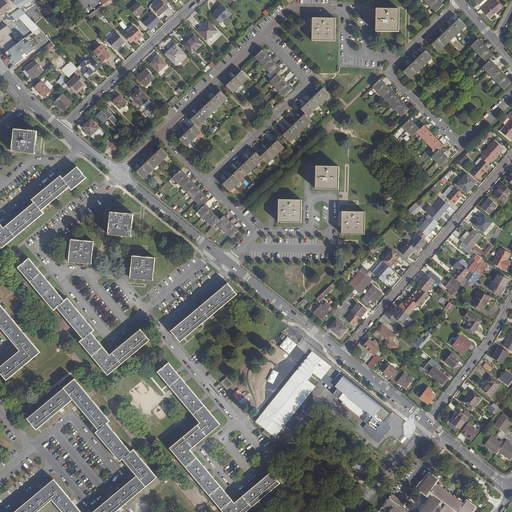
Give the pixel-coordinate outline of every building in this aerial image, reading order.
[(0,0),(0,15),(3,20),(4,21),(7,20),(13,21),(16,20),(19,18),(25,14),(20,9),(9,17),(5,12),(11,8),(4,0),(0,0)] [(11,0),(20,8),(33,0),(11,0)] [(161,1),(165,5),(169,2),(166,0),(155,0),(150,5),(149,7),(152,10),(153,8),(161,1)] [(424,0),(427,2),(432,7),(436,12),(444,5),(443,4),(439,0),(424,0)] [(490,17),(502,7),(495,0),(491,0),(482,8),(490,17)] [(153,8),(160,15),(168,8),(165,5),(161,1),(153,8)] [(144,9),(137,2),(130,9),(137,16),(144,9)] [(218,8),(219,9),(213,16),(221,23),(227,17),(228,18),(231,14),(221,5),(218,8)] [(98,7),(94,11),(97,13),(100,17),(104,14),(101,10),(98,7)] [(376,32),(399,32),(399,9),(377,9),(376,32)] [(97,13),(94,11),(87,15),(83,18),(85,21),(97,13)] [(153,13),(142,23),(149,30),(160,20),(153,13)] [(19,18),(33,32),(39,28),(25,14),(19,18)] [(335,41),(336,18),(313,18),(312,41),(335,41)] [(453,23),(447,29),(442,34),(436,40),(431,44),(439,52),(443,48),(449,42),(455,37),(461,31),(466,26),(459,18),(453,23)] [(202,27),(203,28),(199,32),(207,40),(217,31),(207,20),(197,30),(198,31),(202,27)] [(121,21),(118,24),(124,29),(126,27),(121,21)] [(134,26),(132,23),(124,30),(127,33),(134,26)] [(0,44),(6,52),(18,43),(10,33),(12,32),(8,26),(0,30),(0,44)] [(143,35),(134,26),(127,33),(128,34),(134,40),(136,42),(143,35)] [(48,38),(51,41),(60,34),(58,31),(53,34),(48,38)] [(116,49),(125,41),(117,33),(113,36),(112,35),(109,38),(110,39),(108,41),(107,40),(106,38),(103,41),(105,42),(109,47),(112,45),(116,49)] [(128,34),(126,36),(131,43),(134,40),(128,34)] [(192,54),(203,44),(196,38),(194,40),(192,38),(195,36),(193,34),(182,43),(192,54)] [(18,43),(6,52),(15,64),(21,59),(23,57),(23,58),(25,57),(25,56),(29,52),(29,53),(34,49),(26,38),(18,43)] [(482,57),(487,63),(483,67),(488,72),(494,78),(499,84),(504,89),(511,83),(490,60),(494,56),(478,39),(471,46),(476,52),(482,57)] [(187,56),(176,44),(165,54),(176,65),(187,56)] [(111,56),(101,46),(94,52),(103,61),(106,58),(107,59),(111,56)] [(261,62),(265,67),(270,72),(275,77),(270,81),(275,87),(280,92),(285,97),(292,90),(278,75),(282,71),(263,50),(255,57),(261,62)] [(419,56),(414,61),(408,66),(403,71),(410,79),(416,74),(421,69),(427,63),(433,58),(425,50),(419,56)] [(91,55),(77,68),(77,69),(81,72),(87,79),(101,66),(91,55)] [(159,72),(167,64),(160,57),(156,61),(155,60),(151,63),(159,72)] [(26,78),(30,75),(33,73),(36,77),(43,71),(34,60),(21,72),(26,78)] [(62,70),(69,77),(77,69),(77,68),(70,61),(62,70)] [(202,61),(198,65),(205,73),(214,65),(211,62),(207,66),(202,61)] [(67,79),(61,85),(64,88),(68,84),(77,94),(86,85),(77,76),(81,72),(77,69),(69,77),(67,79)] [(147,70),(146,69),(137,77),(138,78),(147,70)] [(146,87),(155,78),(147,70),(138,78),(146,87)] [(248,78),(241,71),(226,86),(233,93),(248,78)] [(61,85),(67,79),(63,76),(57,82),(61,85)] [(378,91),(383,96),(387,101),(392,106),(397,111),(402,116),(409,110),(404,105),(399,99),(394,94),(389,89),(385,84),(380,79),(373,86),(378,91)] [(44,97),(51,90),(50,89),(45,84),(42,81),(35,87),(44,97)] [(48,81),(45,84),(50,89),(53,86),(48,81)] [(299,119),(293,124),(288,129),(283,134),(290,142),(295,137),(296,136),(299,133),(301,132),(306,126),(312,121),(308,116),(313,111),(319,105),(331,95),(323,87),(317,92),(312,98),(306,103),(301,108),(305,113),(299,119)] [(151,102),(139,90),(132,97),(135,100),(143,109),(151,102)] [(201,111),(196,116),(191,121),(195,125),(190,130),(185,134),(180,139),(186,146),(192,142),(197,137),(202,132),(197,128),(202,123),(207,118),(212,114),(217,108),(222,104),(228,98),(221,91),(215,97),(211,101),(205,106),(201,111)] [(71,103),(63,94),(55,102),(64,111),(71,103)] [(176,95),(170,101),(173,104),(178,98),(176,95)] [(127,103),(120,96),(113,102),(120,109),(127,103)] [(114,113),(108,106),(97,116),(103,123),(109,119),(116,126),(120,123),(112,115),(114,113)] [(501,132),(510,140),(511,137),(511,118),(511,119),(501,132)] [(91,120),(83,128),(88,133),(89,134),(91,136),(96,131),(99,129),(91,120)] [(417,132),(422,137),(427,142),(432,147),(437,152),(432,157),(437,162),(442,167),(449,160),(444,155),(439,150),(444,146),(439,141),(434,136),(429,130),(424,126),(420,130),(415,124),(410,120),(403,126),(408,131),(413,136),(417,132)] [(215,126),(210,131),(213,135),(218,130),(215,126)] [(14,129),(12,152),(35,154),(37,132),(14,129)] [(493,133),(491,131),(483,138),(486,141),(493,133)] [(133,132),(129,136),(134,142),(138,138),(133,132)] [(483,138),(477,144),(479,147),(486,141),(483,138)] [(121,147),(113,139),(108,144),(115,152),(121,147)] [(250,157),(244,163),(239,168),(233,173),(227,179),(222,184),(230,191),(235,187),(241,181),(246,176),(252,170),(257,165),(263,159),(268,164),(273,158),(278,153),(284,148),(277,140),(271,145),(265,151),(260,156),(256,151),(250,157)] [(490,148),(489,147),(484,152),(492,159),(494,156),(496,157),(500,152),(503,148),(495,141),(492,145),(490,148)] [(162,148),(137,172),(143,179),(148,175),(153,170),(158,165),(163,160),(169,155),(162,148)] [(484,152),(482,154),(483,155),(490,160),(492,159),(484,152)] [(490,166),(488,164),(491,161),(490,160),(483,155),(481,158),(482,159),(477,165),(474,169),(482,175),(490,166)] [(316,189),(339,189),(339,166),(317,166),(316,177),(316,189)] [(4,228),(0,223),(0,246),(2,249),(45,214),(42,211),(70,188),(72,190),(86,178),(77,167),(63,179),(61,176),(32,200),(35,203),(4,228)] [(188,192),(193,197),(198,202),(203,208),(198,212),(203,217),(207,222),(213,227),(217,223),(222,228),(227,233),(232,238),(239,231),(234,226),(229,221),(224,216),(220,220),(215,215),(210,210),(205,205),(210,201),(205,196),(200,191),(195,186),(191,181),(186,176),(181,171),(177,174),(174,177),(179,182),(183,187),(188,192)] [(476,182),(467,174),(457,185),(467,193),(476,182)] [(511,191),(503,184),(494,195),(504,203),(511,191)] [(439,192),(433,186),(430,190),(436,195),(439,192)] [(445,198),(453,205),(462,195),(454,188),(445,198)] [(497,205),(489,198),(481,207),(490,215),(497,205)] [(302,200),(279,199),(278,222),(301,223),(302,200)] [(429,215),(430,214),(435,219),(438,216),(439,217),(449,206),(442,200),(434,209),(429,204),(424,210),(429,215)] [(420,207),(415,203),(412,206),(418,212),(421,209),(421,208),(420,207)] [(417,213),(418,212),(412,206),(408,211),(411,214),(412,213),(414,215),(417,213)] [(481,217),(480,219),(490,227),(494,223),(479,210),(476,213),(479,216),(481,217)] [(365,212),(343,211),(342,234),(365,235),(365,212)] [(134,214),(111,212),(109,235),(131,237),(134,214)] [(427,219),(418,229),(419,229),(421,231),(426,236),(427,236),(429,233),(430,233),(433,230),(433,229),(435,226),(438,223),(429,216),(427,219)] [(490,227),(492,229),(484,238),(488,241),(498,226),(494,223),(490,227)] [(498,226),(488,241),(491,243),(493,245),(495,242),(503,230),(499,227),(498,226)] [(482,236),(473,229),(469,234),(468,233),(463,237),(465,239),(462,242),(471,249),(482,236)] [(418,234),(418,235),(410,244),(415,249),(418,251),(421,247),(426,241),(424,239),(426,236),(421,231),(418,234)] [(484,238),(482,236),(471,249),(473,251),(475,250),(478,247),(484,252),(491,243),(488,241),(484,238)] [(94,242),(71,240),(69,262),(92,264),(94,242)] [(400,251),(407,258),(415,249),(410,244),(408,242),(400,251)] [(470,255),(473,251),(471,249),(462,242),(459,246),(470,255)] [(478,247),(475,250),(485,258),(493,245),(491,243),(484,252),(478,247)] [(378,249),(373,244),(368,249),(374,254),(378,249)] [(493,263),(506,270),(510,264),(506,262),(507,260),(511,254),(509,253),(501,249),(493,263)] [(393,250),(383,261),(385,263),(387,265),(390,268),(394,263),(397,260),(400,256),(393,250)] [(474,258),(476,260),(470,267),(465,262),(463,265),(470,271),(471,272),(472,271),(473,271),(483,260),(477,255),(474,258)] [(153,281),(155,258),(132,256),(131,278),(153,281)] [(113,371),(134,354),(150,340),(141,329),(110,355),(91,332),(94,330),(67,298),(64,301),(29,258),(18,267),(54,310),(57,307),(83,339),(80,342),(108,375),(113,371)] [(488,263),(483,260),(475,271),(481,274),(482,273),(488,263)] [(463,265),(459,261),(455,266),(458,269),(453,276),(461,282),(465,286),(468,281),(469,280),(466,278),(465,279),(464,278),(470,271),(463,265)] [(387,265),(385,263),(375,275),(376,276),(387,265)] [(390,268),(387,265),(376,276),(383,282),(393,270),(390,268)] [(355,289),(369,272),(362,266),(359,270),(360,271),(349,283),(355,289)] [(391,275),(394,271),(393,270),(383,282),(384,283),(387,278),(388,279),(390,279),(392,277),(392,276),(391,275)] [(369,272),(355,289),(353,292),(355,294),(358,296),(375,275),(370,271),(369,272)] [(431,271),(427,275),(439,285),(442,281),(431,271)] [(469,280),(473,274),(471,272),(470,271),(464,278),(465,279),(466,278),(469,280)] [(475,271),(473,274),(469,280),(468,281),(470,282),(474,284),(481,274),(475,271)] [(509,280),(498,274),(494,281),(505,288),(509,280)] [(427,275),(418,286),(425,292),(433,283),(436,285),(436,286),(437,287),(439,285),(427,275)] [(446,287),(449,290),(448,292),(456,299),(464,287),(465,286),(461,282),(458,280),(456,282),(452,279),(446,287)] [(489,289),(501,295),(505,288),(494,281),(489,289)] [(237,294),(228,284),(171,331),(180,342),(237,294)] [(333,289),(330,286),(317,298),(320,301),(333,289)] [(382,293),(374,286),(372,288),(369,291),(366,295),(374,302),(382,293)] [(412,294),(410,298),(417,304),(420,306),(429,295),(425,292),(421,288),(414,296),(412,294)] [(490,297),(479,291),(471,304),(483,311),(490,297)] [(403,303),(399,307),(409,315),(417,304),(410,298),(404,304),(403,303)] [(322,319),(329,311),(328,310),(331,307),(325,302),(322,305),(321,305),(315,312),(322,319)] [(342,303),(339,308),(343,312),(347,307),(342,303)] [(367,311),(358,303),(354,308),(351,311),(352,311),(360,318),(367,311)] [(0,327),(20,351),(0,367),(0,371),(7,380),(40,353),(0,304),(0,327)] [(339,308),(336,311),(334,314),(339,318),(343,312),(339,308)] [(393,316),(406,326),(409,321),(406,319),(408,316),(398,309),(393,316)] [(352,311),(345,319),(354,326),(360,318),(352,311)] [(482,321),(468,312),(464,317),(470,321),(465,329),(473,334),(482,321)] [(347,328),(337,320),(330,328),(340,337),(347,328)] [(396,336),(382,324),(373,335),(389,348),(394,352),(397,348),(390,342),(396,336)] [(293,350),(296,345),(299,342),(299,341),(295,338),(296,337),(288,330),(280,340),(293,350)] [(431,333),(430,332),(430,333),(427,336),(418,347),(420,349),(421,349),(433,334),(432,334),(431,333)] [(35,339),(39,344),(45,339),(41,334),(35,339)] [(401,339),(416,350),(418,347),(403,336),(401,339)] [(471,343),(462,336),(454,346),(463,353),(471,343)] [(373,342),(370,339),(364,346),(374,355),(382,346),(375,340),(373,342)] [(296,345),(309,356),(312,352),(299,342),(296,345)] [(60,375),(67,369),(68,371),(74,366),(56,345),(46,353),(52,360),(50,362),(60,375)] [(508,352),(498,347),(492,357),(502,363),(508,352)] [(459,360),(448,351),(441,359),(453,368),(459,360)] [(312,352),(309,356),(291,379),(283,389),(271,404),(278,410),(273,417),(265,411),(256,422),(265,429),(263,433),(274,442),(277,438),(275,437),(315,386),(307,380),(313,373),(321,379),(331,366),(312,352)] [(376,358),(375,357),(368,365),(372,368),(381,358),(377,355),(376,358)] [(448,378),(438,370),(441,366),(431,358),(423,368),(429,373),(428,373),(443,385),(448,378)] [(39,363),(44,369),(49,365),(44,359),(39,363)] [(220,425),(169,363),(158,372),(200,423),(170,448),(223,511),(245,511),(280,483),(271,472),(234,503),(190,449),(220,425)] [(390,365),(384,372),(393,379),(399,371),(390,365)] [(511,380),(511,374),(507,370),(500,379),(508,385),(511,380)] [(385,422),(391,414),(339,373),(336,377),(340,380),(337,384),(339,386),(335,391),(345,399),(344,400),(369,420),(380,429),(385,422)] [(413,379),(405,373),(398,382),(406,388),(413,379)] [(48,378),(51,383),(56,379),(53,374),(48,378)] [(486,380),(488,382),(483,389),(490,395),(500,384),(490,375),(486,380)] [(287,376),(279,386),(283,389),(291,379),(287,376)] [(221,382),(227,390),(233,385),(227,377),(221,382)] [(110,421),(75,379),(27,418),(36,429),(73,399),(99,430),(96,433),(120,461),(123,459),(137,475),(93,511),(81,511),(54,479),(15,511),(37,511),(52,499),(63,511),(115,511),(157,477),(134,450),(131,452),(107,424),(110,421)] [(433,391),(428,387),(420,398),(428,404),(435,395),(432,392),(433,391)] [(482,398),(472,390),(463,401),(470,407),(469,409),(471,411),(482,398)] [(494,403),(489,409),(496,414),(500,408),(496,405),(494,403)] [(457,417),(457,416),(451,423),(459,430),(472,414),(466,410),(463,414),(461,412),(457,417)] [(511,419),(503,413),(499,419),(509,426),(511,422),(511,419)] [(494,425),(506,434),(509,430),(507,429),(509,426),(499,419),(494,425)] [(380,429),(369,420),(366,425),(378,444),(391,427),(385,422),(380,429)] [(451,423),(449,426),(457,433),(459,430),(451,423)] [(469,424),(462,433),(465,435),(466,434),(472,439),(478,431),(469,424)] [(500,441),(492,435),(484,445),(496,454),(498,452),(510,460),(511,457),(511,445),(509,444),(511,442),(507,440),(505,442),(501,440),(500,441)] [(362,475),(368,468),(358,459),(352,466),(362,475)] [(386,511),(382,509),(379,511),(452,511),(453,511),(454,511),(471,511),(475,507),(467,501),(465,505),(463,503),(462,504),(458,501),(459,500),(442,487),(441,488),(437,485),(437,484),(436,483),(438,480),(430,474),(419,490),(428,497),(430,494),(432,496),(434,497),(427,507),(428,508),(425,511),(406,511),(405,511),(402,508),(405,504),(393,495),(383,507),(389,511),(386,511)] [(167,500),(165,501),(167,503),(173,499),(168,493),(164,496),(167,500)] [(432,496),(425,506),(421,511),(420,511),(425,511),(428,508),(427,507),(434,497),(432,496)]
